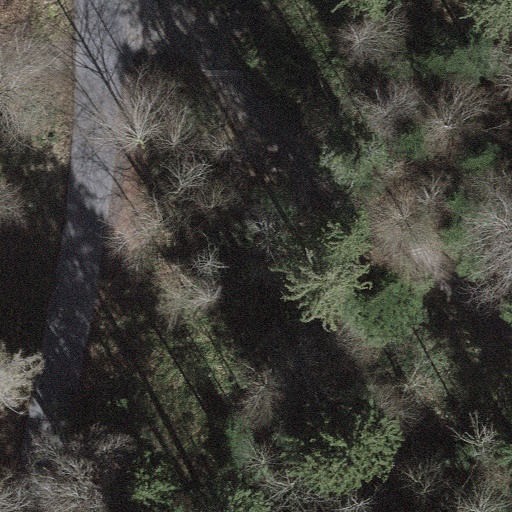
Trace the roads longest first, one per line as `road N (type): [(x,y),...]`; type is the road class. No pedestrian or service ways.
road 1 (track): [(511,335),(400,286),(234,90),(119,30),(0,38)]
road 2 (tertiary): [(60,511),(119,30),(105,0)]
